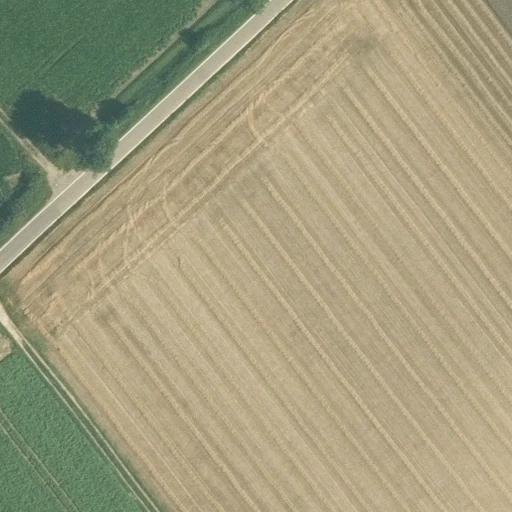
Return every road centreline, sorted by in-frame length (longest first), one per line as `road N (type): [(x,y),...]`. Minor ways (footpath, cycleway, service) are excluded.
road 1 (unclassified): [(0,262),(283,0)]
road 2 (track): [(0,311),(153,511)]
